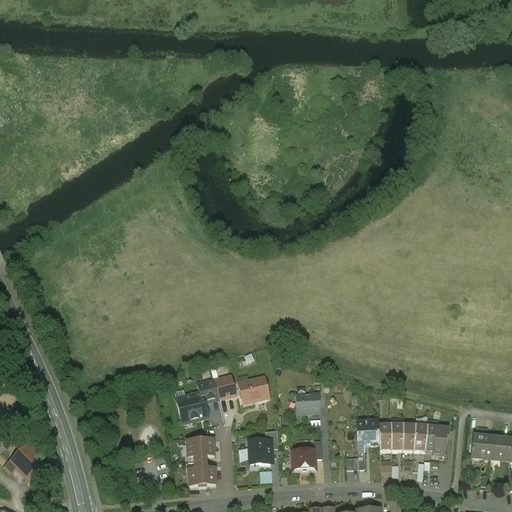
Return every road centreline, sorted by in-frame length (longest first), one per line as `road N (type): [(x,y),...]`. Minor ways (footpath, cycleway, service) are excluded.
road 1 (secondary): [(84,511),(45,389),(0,290)]
road 2 (residential): [(394,493),(215,504)]
